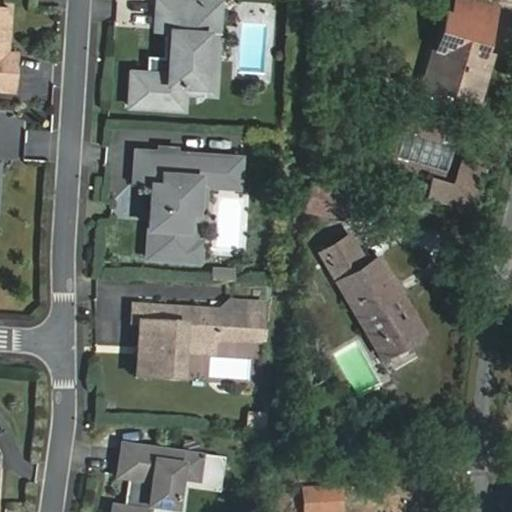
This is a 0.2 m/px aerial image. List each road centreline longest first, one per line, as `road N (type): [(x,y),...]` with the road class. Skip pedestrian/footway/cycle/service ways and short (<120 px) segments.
road 1 (residential): [(61,343),(83,0)]
road 2 (residential): [(482,511),(495,271),(511,220)]
road 3 (residential): [(55,511),(66,407),(61,343)]
